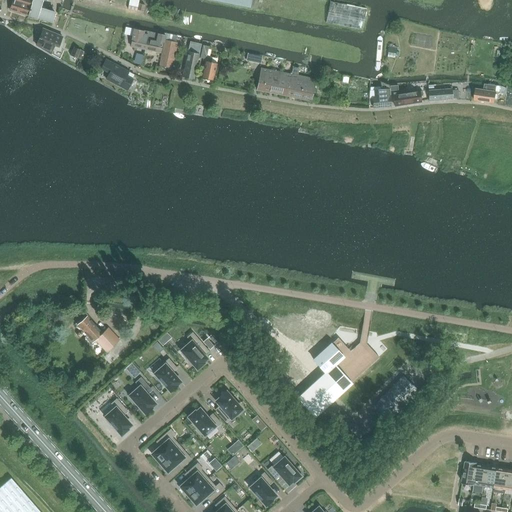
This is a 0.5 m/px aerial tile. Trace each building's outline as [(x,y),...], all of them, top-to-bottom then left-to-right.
[(27,16),(32,0),(13,0),(10,10),(27,16)] [(32,0),(27,16),(40,20),(41,19),(50,22),(55,9),(43,5),(41,3),(42,0),(32,0)] [(366,8),(329,1),(325,22),(362,29),(366,8)] [(58,46),(62,37),(43,29),(36,45),(51,54),(54,45),(58,46)] [(134,37),(131,46),(146,50),(150,32),(135,29),(134,37)] [(150,32),(146,50),(160,53),(162,44),(164,44),(164,42),(165,40),(166,36),(164,35),(150,32)] [(164,44),(159,66),(172,68),(177,44),(177,43),(165,40),(164,42),(164,44)] [(206,55),(209,43),(203,41),(202,44),(201,44),(199,54),(206,55)] [(199,54),(201,44),(197,43),(194,53),(188,51),(183,76),(194,79),(199,54)] [(77,58),(80,50),(74,47),(71,55),(77,58)] [(134,62),(134,63),(137,64),(141,65),(143,56),(136,55),(134,62)] [(213,80),(217,64),(211,62),(212,57),(206,55),(201,77),(213,80)] [(127,90),(133,79),(132,79),(134,75),(128,72),(129,72),(106,59),(101,68),(109,73),(106,79),(127,90)] [(257,90),(275,94),(293,98),(297,76),(262,68),(257,90)] [(297,76),(293,98),(311,101),(315,80),(297,76)] [(380,82),(380,90),(376,91),(377,96),(373,97),(374,108),(391,107),(390,90),(389,85),(380,82)] [(506,94),(507,88),(497,87),(497,86),(484,84),(484,90),(476,89),(474,100),(494,103),(496,92),(500,92),(500,93),(506,94)] [(452,92),(451,89),(428,91),(429,101),(452,99),(452,98),(457,98),(457,92),(452,92)] [(422,95),(422,91),(399,95),(398,92),(393,93),(393,95),(395,106),(421,102),(420,96),(422,95)] [(81,319),(77,322),(79,324),(76,326),(86,338),(84,339),(91,346),(97,341),(106,352),(119,341),(108,328),(102,333),(87,316),(83,320),(81,319)] [(21,323),(18,331),(25,334),(29,326),(21,323)] [(181,350),(183,352),(181,353),(186,359),(188,358),(197,368),(203,363),(203,362),(206,358),(203,355),(208,351),(208,350),(203,345),(201,342),(192,333),(187,337),(191,342),(181,350)] [(201,342),(203,345),(208,350),(213,346),(206,338),(201,342)] [(325,373),(298,397),(315,416),(351,383),(335,365),(348,353),(334,340),(313,359),(325,373)] [(348,353),(335,365),(351,383),(379,356),(367,343),(360,342),(348,353)] [(157,343),(153,347),(159,354),(164,350),(157,343)] [(282,371),(302,393),(319,377),(301,357),(299,355),(282,371)] [(165,365),(155,373),(156,375),(154,376),(160,382),(161,381),(171,391),(177,386),(176,385),(180,382),(172,372),(177,368),(168,359),(163,363),(165,365)] [(132,363),(126,368),(130,373),(136,367),(132,363)] [(404,375),(380,400),(396,416),(420,391),(409,380),(404,375)] [(141,378),(135,382),(139,387),(130,395),(131,397),(129,398),(135,405),(136,403),(145,413),(152,408),(151,407),(155,404),(147,394),(152,390),(141,378)] [(220,405),(215,410),(226,422),(231,418),(241,409),(226,391),(219,397),(220,398),(216,401),(220,405)] [(109,402),(100,410),(105,417),(107,418),(105,419),(110,426),(112,424),(121,435),(127,429),(127,428),(131,425),(122,416),(127,411),(116,399),(111,404),(109,402)] [(390,422),(396,416),(380,400),(373,406),(390,422)] [(334,403),(325,412),(355,442),(364,433),(334,403)] [(215,428),(221,423),(212,414),(208,418),(200,409),(196,412),(195,411),(189,417),(198,427),(196,429),(201,435),(203,433),(204,435),(214,426),(215,428)] [(152,454),(160,463),(179,446),(172,437),(175,435),(170,429),(158,440),(162,445),(152,454)] [(229,447),(231,450),(229,451),(232,455),(244,445),(238,439),(229,447)] [(252,442),(247,446),(251,451),(256,447),(252,442)] [(179,446),(160,463),(163,466),(161,467),(166,473),(178,463),(182,468),(191,459),(179,446)] [(234,457),(227,463),(230,466),(236,460),(234,457)] [(274,466),(273,465),(267,469),(276,479),(281,475),(289,484),(293,481),(300,476),(290,465),(292,464),(287,458),(285,459),(284,458),(274,466)] [(474,485),(474,484),(477,464),(477,463),(465,461),(462,483),(474,485)] [(186,492),(188,495),(208,478),(201,470),(202,468),(197,463),(186,473),(191,478),(179,488),(184,493),(186,492)] [(474,484),(484,485),(487,466),(477,464),(474,484)] [(493,492),(494,492),(498,468),(487,466),(484,485),(494,487),(493,492)] [(494,492),(504,494),(508,469),(498,468),(494,492)] [(257,495),(266,505),(272,500),(271,499),(275,496),(267,486),(272,482),(264,473),(259,477),(260,479),(250,487),(251,489),(250,490),(255,496),(257,495)] [(208,478),(188,495),(196,504),(206,495),(211,501),(224,489),(219,483),(215,486),(208,478)] [(39,511),(12,479),(0,489),(0,511),(39,511)] [(216,511),(234,511),(236,511),(224,497),(215,505),(219,510),(216,511)]
